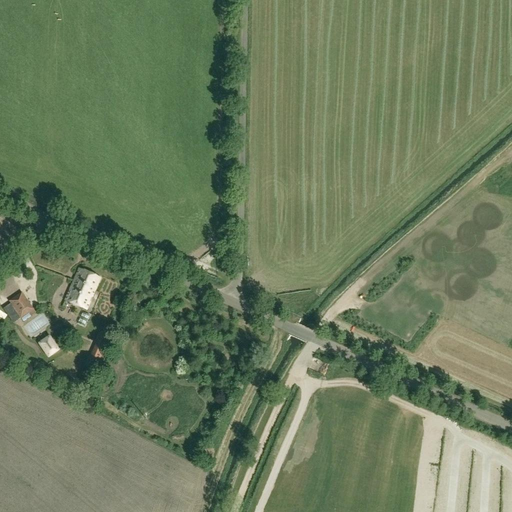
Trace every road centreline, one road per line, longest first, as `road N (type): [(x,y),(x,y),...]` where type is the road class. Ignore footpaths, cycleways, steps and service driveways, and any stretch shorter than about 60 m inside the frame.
road 1 (unclassified): [(242,303),(252,0)]
road 2 (unclassified): [(511,426),(242,303)]
road 3 (unclassified): [(242,303),(47,219)]
road 4 (track): [(315,339),(235,511)]
road 5 (track): [(431,420),(360,385),(294,375)]
road 6 (track): [(258,511),(312,382)]
